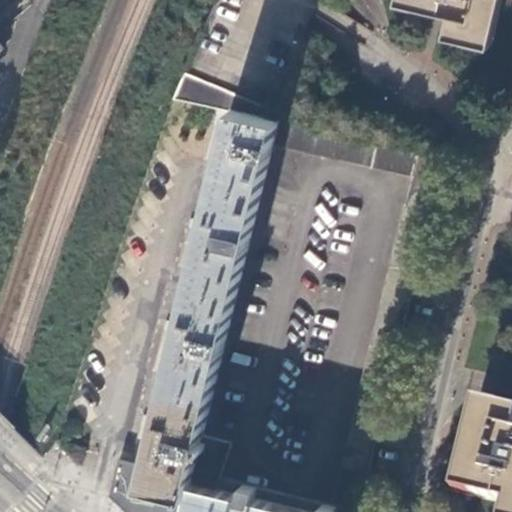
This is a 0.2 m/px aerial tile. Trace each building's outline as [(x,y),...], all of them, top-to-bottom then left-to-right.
[(317,0),(217,0),(187,70),(272,107),(317,1),(317,0)] [(403,0),(453,11),(448,33),(492,43),(502,0),(403,0)] [(185,511),(204,434),(274,143),(282,111),(272,107),(187,70),(175,96),(231,111),(225,133),(202,229),(176,339),(150,447),(146,465),(120,459),(112,495),(129,511),(185,511)] [(359,511),(360,510),(446,155),(317,124),(317,126),(282,111),(274,143),(413,177),(334,505),(278,491),(221,477),(234,441),(204,434),(185,511),(359,511)] [(506,511),(511,511),(511,409),(476,401),(456,492),(508,504),(506,511)]
